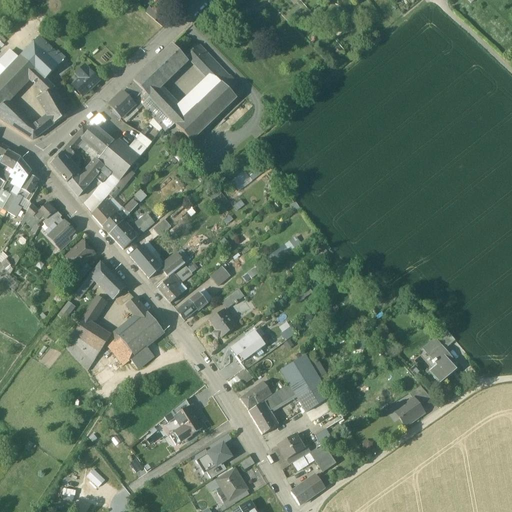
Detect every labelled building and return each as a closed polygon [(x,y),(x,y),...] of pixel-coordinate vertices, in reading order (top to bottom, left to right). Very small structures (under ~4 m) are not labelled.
[(160,16),(150,8),(145,13),(155,22),(160,16)] [(64,60),(39,36),(17,58),(19,60),(21,58),(36,72),(45,81),(64,60)] [(172,45),(146,70),(160,85),(166,79),(186,60),(172,45)] [(230,76),(200,46),(195,51),(225,82),(230,76)] [(9,50),(0,59),(0,79),(19,60),(17,58),(9,50)] [(225,82),(195,51),(189,56),(218,87),(222,83),(222,84),(225,82)] [(0,108),(7,101),(29,79),(36,72),(21,58),(19,60),(0,79),(0,108)] [(98,82),(85,67),(76,75),(80,80),(73,86),(83,97),(98,82)] [(160,85),(146,70),(134,82),(148,97),(158,88),(160,85)] [(45,81),(36,72),(29,79),(45,94),(53,89),(45,81)] [(148,97),(134,82),(127,89),(133,96),(136,99),(143,106),(153,119),(162,130),(165,133),(174,124),(148,97)] [(186,117),(176,127),(191,142),(236,99),(222,84),(222,83),(218,87),(186,117)] [(186,117),(158,88),(148,97),(174,124),(176,127),(186,117)] [(45,94),(38,98),(49,117),(54,125),(68,116),(53,89),(45,94)] [(129,100),(122,93),(109,106),(121,119),(134,107),(134,106),(129,100)] [(136,99),(133,96),(129,100),(134,106),(134,107),(138,111),(143,106),(136,99)] [(17,111),(7,101),(0,108),(0,119),(31,140),(32,140),(34,140),(54,125),(49,117),(41,123),(33,130),(16,113),(17,111)] [(162,130),(153,119),(141,134),(141,135),(136,141),(146,150),(162,130)] [(85,127),(64,150),(65,152),(62,155),(70,164),(76,156),(73,153),(83,141),(91,132),(90,131),(85,127)] [(113,143),(93,127),(90,131),(91,132),(83,141),(101,156),(113,144),(113,143)] [(136,141),(125,154),(135,163),(146,150),(136,141)] [(9,149),(0,144),(0,155),(4,157),(7,152),(8,152),(9,149)] [(125,154),(113,144),(101,156),(97,161),(104,167),(109,173),(120,181),(135,163),(125,154)] [(4,157),(0,162),(0,163),(2,165),(9,153),(8,152),(7,152),(4,157)] [(9,153),(2,165),(13,171),(20,159),(9,153)] [(62,155),(61,153),(50,165),(66,183),(78,174),(70,164),(62,155)] [(2,191),(0,193),(0,208),(1,209),(11,193),(10,193),(17,181),(19,182),(27,168),(20,159),(13,171),(10,178),(7,183),(2,191)] [(95,160),(81,177),(78,174),(66,183),(78,198),(94,178),(104,167),(97,161),(95,160)] [(104,167),(94,178),(101,183),(109,173),(104,167)] [(17,197),(14,201),(18,204),(22,198),(29,202),(37,189),(35,187),(38,181),(30,176),(32,173),(31,172),(17,197)] [(101,183),(92,195),(102,204),(106,200),(108,196),(115,188),(120,181),(109,173),(101,183)] [(132,177),(127,173),(120,182),(125,186),(132,177)] [(10,178),(3,174),(0,179),(7,183),(10,178)] [(115,188),(108,196),(113,200),(125,186),(120,182),(115,188)] [(134,195),(141,202),(147,196),(141,189),(134,195)] [(17,197),(11,193),(1,209),(7,213),(8,211),(14,201),(17,197)] [(102,204),(92,195),(83,204),(91,214),(102,204)] [(18,204),(14,201),(8,211),(12,214),(18,204)] [(108,202),(92,216),(104,228),(110,222),(117,215),(119,213),(108,202)] [(169,211),(162,202),(156,206),(164,215),(169,211)] [(38,212),(44,218),(45,220),(55,211),(47,203),(38,212)] [(131,204),(122,213),(126,217),(135,208),(131,204)] [(38,212),(31,205),(27,213),(32,218),(33,217),(38,212)] [(62,217),(56,211),(43,223),(49,229),(54,224),(58,229),(64,223),(60,219),(62,217)] [(44,218),(38,212),(33,217),(38,223),(44,218)] [(147,213),(134,224),(143,234),(156,222),(147,213)] [(117,215),(110,222),(115,228),(123,221),(117,215)] [(164,220),(153,230),(158,236),(170,227),(164,220)] [(115,228),(109,234),(123,250),(137,238),(123,221),(115,228)] [(115,228),(110,222),(104,228),(109,234),(115,228)] [(58,229),(53,233),(55,235),(51,239),(58,247),(67,239),(73,232),(64,223),(58,229)] [(153,230),(144,237),(146,243),(148,242),(150,244),(158,236),(153,230)] [(67,239),(58,247),(62,251),(71,243),(67,239)] [(82,242),(66,257),(78,269),(79,270),(85,263),(94,255),(82,242)] [(150,244),(148,242),(146,243),(142,246),(151,256),(156,251),(150,244)] [(151,256),(142,246),(130,257),(149,279),(161,269),(161,268),(151,256)] [(189,261),(181,252),(177,255),(184,265),(189,261)] [(6,269),(13,263),(3,253),(0,255),(0,267),(3,265),(6,269)] [(177,255),(161,268),(161,269),(168,278),(184,265),(177,255)] [(85,263),(79,270),(78,269),(72,275),(79,283),(91,269),(85,263)] [(100,263),(90,275),(95,280),(100,285),(111,274),(100,263)] [(196,270),(192,265),(188,269),(191,274),(192,274),(196,270)] [(175,276),(174,276),(180,283),(191,274),(188,269),(186,267),(175,276)] [(221,268),(211,277),(218,287),(229,278),(221,268)] [(243,276),(247,281),(259,274),(256,268),(243,276)] [(125,288),(111,274),(100,285),(114,299),(125,288)] [(90,275),(74,296),(79,300),(95,280),(90,275)] [(174,275),(169,279),(157,289),(170,304),(187,290),(180,283),(174,276),(175,276),(174,275)] [(239,290),(221,303),(226,310),(244,297),(239,290)] [(211,299),(205,291),(202,291),(198,295),(207,305),(211,301),(211,299)] [(207,305),(198,295),(189,302),(196,311),(197,313),(207,305)] [(97,297),(80,325),(87,330),(92,323),(105,302),(97,297)] [(134,298),(125,306),(136,321),(146,313),(134,298)] [(189,302),(177,312),(184,321),(196,311),(189,302)] [(69,303),(57,317),(64,322),(75,308),(69,303)] [(136,321),(115,338),(111,336),(105,345),(123,368),(131,361),(147,349),(148,348),(164,335),(146,313),(136,321)] [(234,329),(222,313),(209,322),(216,331),(213,333),(217,340),(221,338),(234,329)] [(111,336),(92,323),(87,330),(80,325),(70,340),(92,365),(105,345),(111,336)] [(290,328),(282,334),(287,341),(295,335),(290,328)] [(446,331),(435,340),(444,351),(455,341),(446,331)] [(254,333),(231,350),(241,364),(263,348),(257,341),(259,339),(254,333)] [(92,365),(70,340),(65,348),(87,372),(92,365)] [(444,351),(435,340),(423,350),(433,361),(432,362),(434,364),(435,363),(437,366),(429,373),(440,386),(457,371),(451,365),(454,363),(444,351)] [(147,349),(131,361),(139,371),(154,359),(147,349)] [(305,357),(281,372),(290,388),(314,373),(305,357)] [(245,370),(237,376),(241,383),(243,385),(252,379),(245,370)] [(290,388),(288,389),(288,388),(261,404),(262,405),(268,415),(296,397),(306,413),(330,398),(314,373),(290,388)] [(237,376),(228,383),(233,389),(241,383),(237,376)] [(262,383),(249,393),(257,404),(271,394),(262,383)] [(420,387),(409,394),(413,400),(419,407),(430,399),(420,387)] [(257,404),(249,393),(240,400),(248,411),(257,404)] [(413,400),(406,405),(405,404),(396,411),(401,418),(399,420),(405,426),(406,425),(409,426),(412,424),(412,421),(413,421),(414,422),(421,416),(421,412),(422,411),(419,407),(413,400)] [(190,407),(186,401),(172,412),(175,417),(190,407)] [(268,415),(262,405),(248,414),(262,436),(278,426),(271,415),(269,416),(268,415)] [(427,406),(427,413),(436,413),(436,405),(427,406)] [(190,407),(175,417),(176,419),(182,428),(170,437),(176,446),(203,428),(194,415),(197,414),(191,406),(190,407)] [(175,417),(172,412),(164,418),(168,424),(176,419),(175,417)] [(325,431),(315,437),(321,447),(323,445),(332,440),(326,430),(325,431)] [(295,435),(277,446),(286,461),(296,455),(304,450),(303,449),(295,435)] [(365,440),(364,451),(372,452),(373,442),(365,440)] [(208,453),(216,467),(222,463),(231,458),(222,445),(208,453)] [(310,453),(309,454),(315,462),(323,474),(336,464),(323,445),(321,447),(310,453)] [(304,450),(296,455),(299,460),(309,454),(310,453),(307,447),(303,449),(304,450)] [(207,473),(216,467),(208,453),(196,461),(204,474),(207,473)] [(296,455),(286,461),(289,466),(299,460),(296,455)] [(246,470),(256,463),(251,456),(241,464),(246,470)] [(226,470),(222,463),(216,467),(207,473),(211,479),(226,470)] [(247,490),(235,471),(217,482),(220,488),(215,491),(223,504),(229,501),(236,497),(246,491),(247,490)] [(331,472),(319,481),(324,489),(336,480),(331,472)] [(316,476),(306,483),(315,495),(324,489),(319,481),(316,476)] [(315,495),(306,483),(291,494),(299,506),(315,495)] [(246,491),(236,497),(237,500),(233,502),(235,504),(249,496),(246,491)] [(256,511),(251,502),(234,511),(256,511)]
